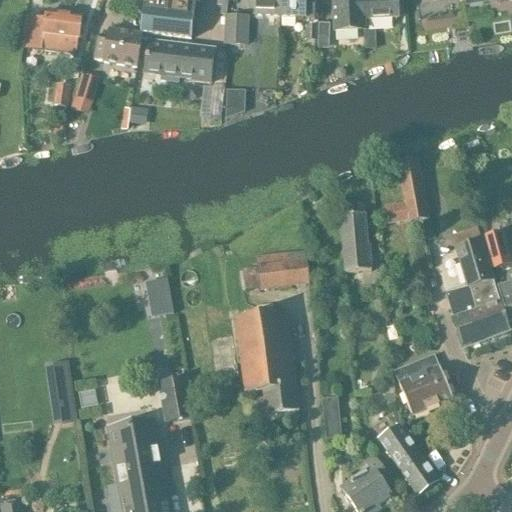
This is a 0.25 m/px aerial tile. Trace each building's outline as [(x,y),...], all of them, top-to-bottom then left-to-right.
[(195,0),(145,0),(144,10),(194,17),(195,0)] [(254,0),(254,18),(280,19),(280,0),(254,0)] [(280,0),(280,19),(315,21),(315,0),(280,0)] [(365,21),(364,0),(332,0),(334,32),(366,31),(365,21)] [(364,0),(365,21),(398,20),(397,0),(364,0)] [(194,17),(144,10),(141,34),(191,40),(194,17)] [(79,40),(82,18),(46,13),(45,19),(27,16),(23,49),(76,56),(78,40),(79,40)] [(246,45),(247,17),(225,16),(224,45),(246,45)] [(318,27),(305,27),(305,39),(317,40),(318,27)] [(136,68),(141,37),(109,32),(108,41),(98,39),(94,61),(136,68)] [(177,79),(190,81),(190,82),(209,85),(213,51),(148,43),(144,75),(160,77),(160,82),(176,84),(177,79)] [(89,116),(99,81),(80,76),(70,110),(89,116)] [(66,107),(69,88),(57,86),(54,105),(66,107)] [(146,127),(147,112),(131,110),(129,126),(146,127)] [(420,171),(399,175),(404,205),(425,201),(420,171)] [(428,219),(425,201),(385,208),(388,227),(428,219)] [(365,216),(354,217),(340,218),(346,275),(372,272),(369,248),(368,248),(365,216)] [(492,270),(511,265),(503,236),(485,241),(492,270)] [(467,289),(446,295),(453,318),(451,319),(460,348),(507,330),(481,242),(456,249),(467,289)] [(424,243),(413,245),(417,271),(429,269),(424,243)] [(281,255),(256,258),(258,268),(260,289),(260,291),(308,285),(304,252),(281,255)] [(245,291),(260,289),(258,268),(243,270),(245,291)] [(507,322),(511,321),(511,283),(498,287),(507,322)] [(258,316),(234,320),(244,396),(263,393),(264,398),(296,393),(285,313),(273,314),(272,304),(256,307),(258,316)] [(435,356),(422,361),(406,368),(399,370),(397,378),(400,384),(399,384),(412,417),(453,401),(440,368),(439,368),(435,356)] [(166,424),(193,419),(186,380),(159,385),(166,424)] [(77,423),(72,386),(57,389),(62,425),(77,423)] [(393,392),(386,393),(388,406),(395,405),(393,392)] [(296,393),(264,398),(264,400),(255,401),(257,418),(299,412),(296,393)] [(341,439),(338,409),(337,399),(322,400),(323,411),(327,441),(341,439)] [(109,430),(123,511),(169,511),(154,422),(109,430)] [(399,427),(379,441),(419,498),(439,483),(422,460),(399,427)] [(224,473),(238,471),(236,453),(221,455),(224,473)] [(381,511),(378,508),(393,497),(384,483),(390,479),(375,457),(365,465),(369,471),(341,489),(357,511),(381,511)] [(20,511),(19,503),(1,506),(2,511),(20,511)]
